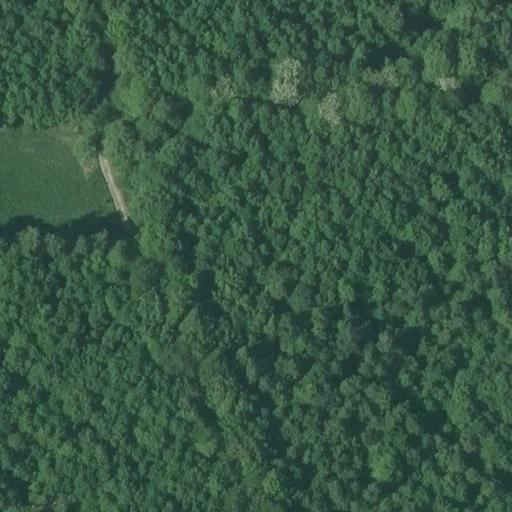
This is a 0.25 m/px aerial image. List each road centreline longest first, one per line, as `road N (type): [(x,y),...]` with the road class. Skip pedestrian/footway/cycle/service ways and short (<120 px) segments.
road 1 (track): [(511,90),(113,115),(108,0)]
road 2 (track): [(113,115),(102,162),(242,511)]
road 3 (track): [(0,255),(133,245)]
